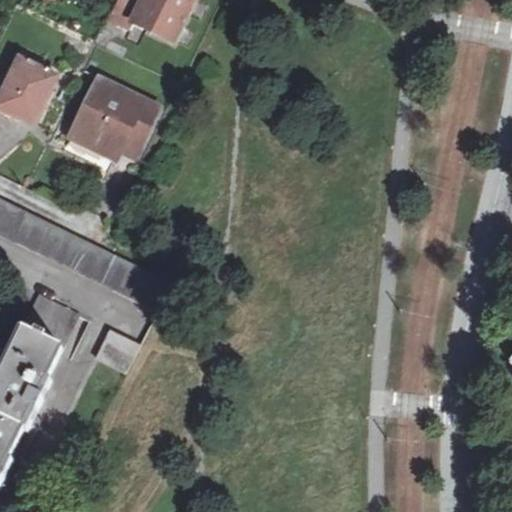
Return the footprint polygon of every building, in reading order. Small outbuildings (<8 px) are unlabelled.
[(145,0),(133,24),(173,45),(194,0),(145,0)] [(0,82),(0,114),(24,126),(46,83),(9,64),(0,82)] [(84,136),(80,143),(112,159),(115,153),(130,160),(154,110),(95,81),(70,129),(84,136)] [(67,137),(80,143),(84,136),(70,129),(67,137)] [(0,234),(157,312),(171,285),(94,246),(13,207),(0,200),(0,234)] [(79,312),(28,287),(11,323),(23,329),(0,376),(0,475),(5,478),(11,464),(7,460),(32,408),(38,410),(44,396),(40,394),(79,312)] [(128,372),(142,343),(108,326),(94,355),(128,372)]
